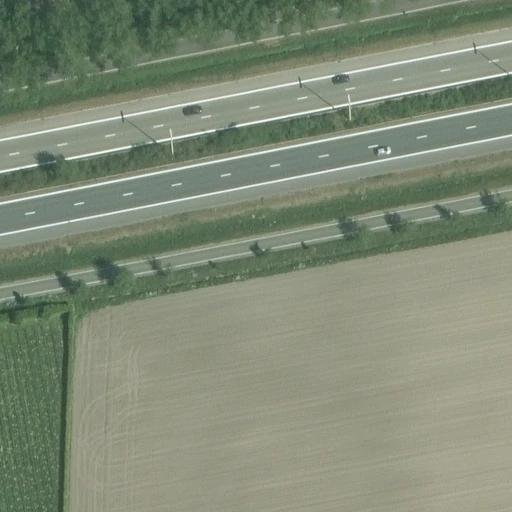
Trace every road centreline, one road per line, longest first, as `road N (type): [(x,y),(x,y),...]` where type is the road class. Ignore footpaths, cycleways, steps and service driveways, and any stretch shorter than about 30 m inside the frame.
road 1 (motorway): [(0,220),(511,120)]
road 2 (motorway): [(511,57),(0,156)]
road 3 (unclassified): [(511,195),(0,291)]
road 4 (tertiary): [(455,0),(0,89)]
